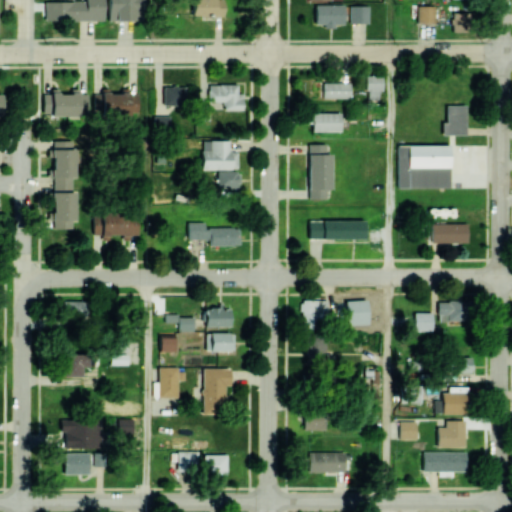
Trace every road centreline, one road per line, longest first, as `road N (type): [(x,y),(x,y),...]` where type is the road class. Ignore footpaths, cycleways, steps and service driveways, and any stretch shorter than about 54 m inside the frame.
road 1 (residential): [(497,511),(502,0)]
road 2 (residential): [(0,501),(511,499)]
road 3 (residential): [(0,53),(511,52)]
road 4 (residential): [(270,511),(269,0)]
road 5 (residential): [(25,277),(511,276)]
road 6 (residential): [(22,511),(25,135)]
